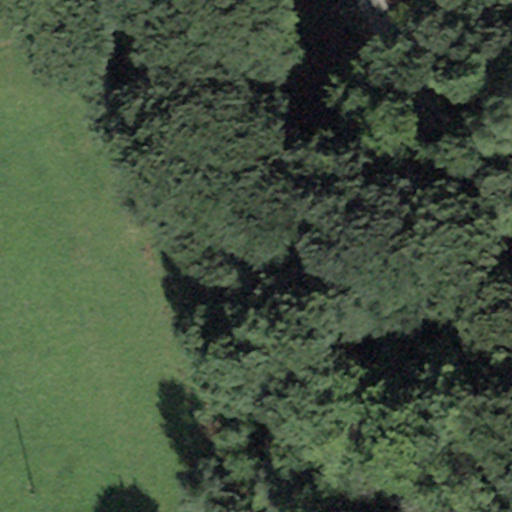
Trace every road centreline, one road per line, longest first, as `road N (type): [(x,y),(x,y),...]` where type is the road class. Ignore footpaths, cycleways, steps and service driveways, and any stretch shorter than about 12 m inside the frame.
road 1 (track): [(416,511),(417,483),(367,281),(314,0)]
road 2 (track): [(511,265),(388,0)]
